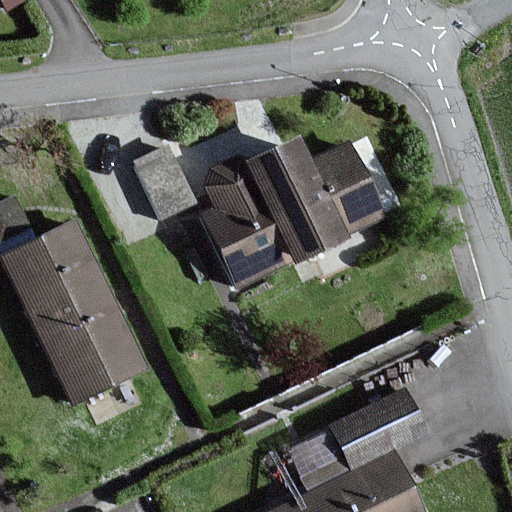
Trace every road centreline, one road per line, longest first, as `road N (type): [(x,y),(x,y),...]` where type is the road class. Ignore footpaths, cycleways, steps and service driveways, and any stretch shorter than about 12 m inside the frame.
road 1 (residential): [(0,91),(417,38)]
road 2 (residential): [(417,38),(442,87),(511,321)]
